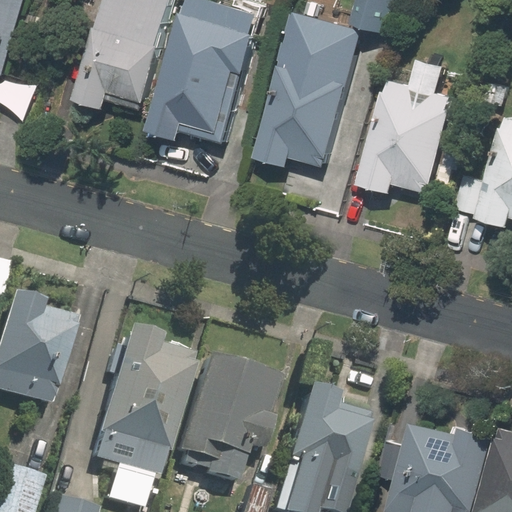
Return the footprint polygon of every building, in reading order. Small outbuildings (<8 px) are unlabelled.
[(0,0),(0,89),(1,90),(25,0),(0,0)] [(74,0),(70,17),(99,25),(104,0),(74,0)] [(145,111),(175,0),(106,0),(99,29),(95,28),(75,100),(106,108),(108,101),(145,111)] [(263,13),(216,0),(194,0),(191,12),(187,11),(153,130),(182,138),(184,130),(231,143),(262,32),(259,30),(263,13)] [(345,82),(352,57),(320,49),(317,60),(290,52),(286,66),(282,65),(257,157),(288,166),(290,155),(326,166),(349,83),(345,82)] [(438,93),(446,67),(419,60),(412,86),(393,80),(389,93),(386,92),(361,183),(427,201),(452,110),(449,109),(452,97),(438,93)] [(491,82),(486,100),(500,104),(505,86),(491,82)] [(511,118),(510,118),(506,128),(503,127),(486,186),(469,181),(462,208),(479,213),(478,216),(510,225),(511,217),(511,118)] [(48,389),(65,319),(41,314),(43,305),(1,295),(0,298),(0,392),(42,403),(46,388),(48,389)] [(158,452),(162,453),(187,367),(181,366),(184,357),(146,346),(148,338),(117,330),(86,442),(131,454),(130,461),(153,467),(158,452)] [(198,359),(172,453),(181,456),(179,465),(202,471),(201,475),(231,483),(240,447),(257,452),(264,427),(259,425),(271,379),(198,359)] [(299,389),(279,461),(282,462),(267,511),(307,511),(311,500),(336,506),(360,416),(324,406),(326,396),(299,389)] [(465,436),(419,423),(417,430),(397,424),(383,475),(403,481),(401,488),(412,491),(406,510),(412,511),(477,511),(478,509),(481,510),(501,435),(468,426),(465,436)] [(511,511),(511,428),(509,428),(506,438),(503,437),(481,511),(511,511)] [(0,465),(0,511),(26,511),(37,476),(0,465)] [(255,511),(260,494),(241,488),(234,511),(255,511)] [(81,511),(52,503),(49,511),(81,511)]
